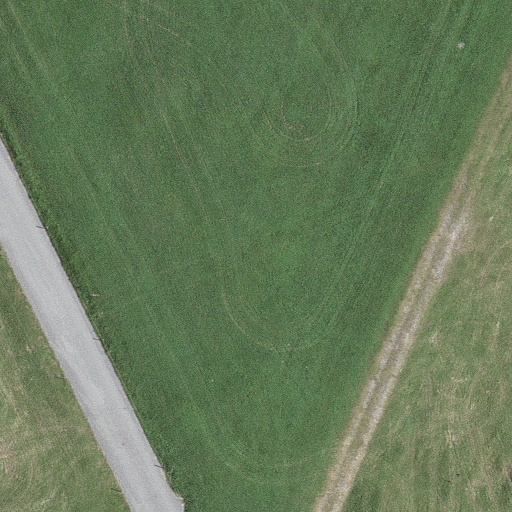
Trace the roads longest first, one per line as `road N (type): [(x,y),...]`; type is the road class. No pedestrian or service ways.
road 1 (track): [(331,511),(511,91)]
road 2 (unclassified): [(0,190),(153,511)]
